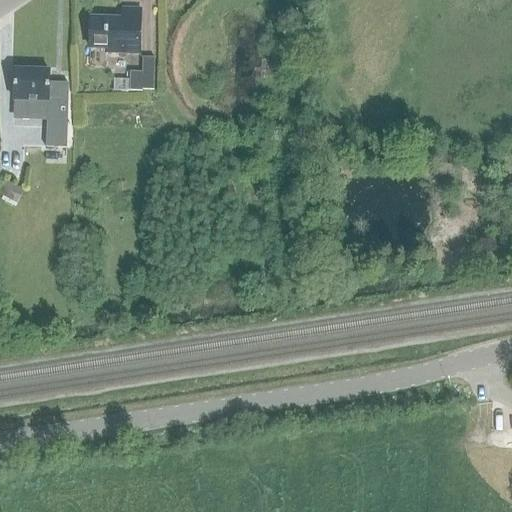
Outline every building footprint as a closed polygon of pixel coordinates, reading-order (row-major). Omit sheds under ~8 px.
[(106,53),(139,54),(139,11),(122,10),(122,20),(90,19),(89,48),(106,49),(106,53)] [(142,58),(141,73),(129,73),(128,80),(113,80),(113,91),(141,91),(153,90),(153,58),(142,58)] [(29,130),(46,130),(45,148),(66,148),(67,84),(66,84),(66,86),(48,86),(49,71),(14,70),(13,101),(47,102),(46,118),(30,118),(29,130)] [(435,173),(453,174),(454,156),(436,155),(435,173)] [(0,195),(16,204),(23,189),(6,180),(0,190),(0,195)] [(45,205),(39,218),(46,221),(52,208),(45,205)] [(42,277),(50,271),(45,265),(37,271),(42,277)]
